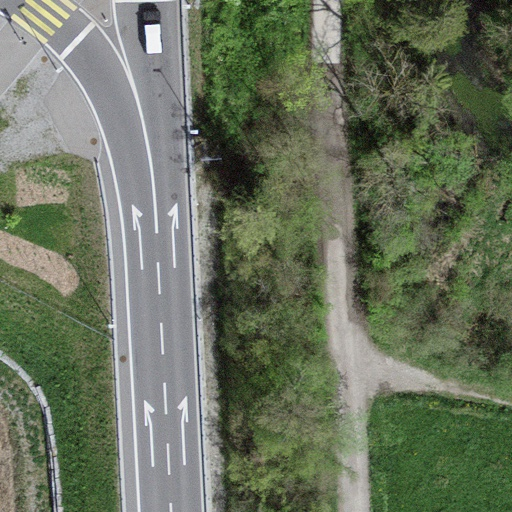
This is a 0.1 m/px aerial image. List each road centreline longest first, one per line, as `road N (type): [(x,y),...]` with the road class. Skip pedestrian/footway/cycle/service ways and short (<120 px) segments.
road 1 (track): [(329,0),(353,511)]
road 2 (motorway): [(170,511),(156,232)]
road 3 (motorway): [(156,232),(101,74),(77,41),(25,0)]
road 4 (motorway): [(156,232),(146,0)]
road 5 (track): [(344,337),(385,367),(511,400)]
